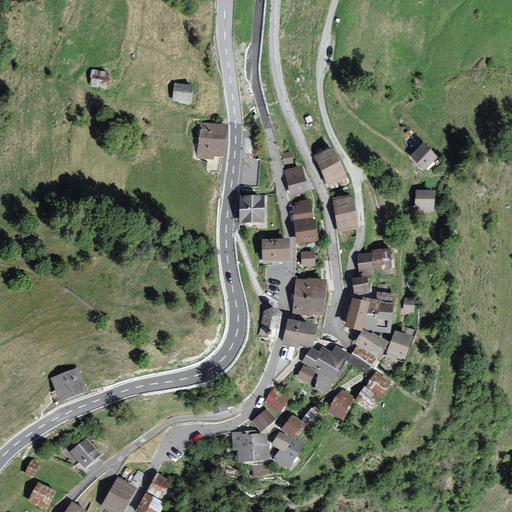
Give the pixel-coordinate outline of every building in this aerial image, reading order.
[(113,72),(94,70),(92,87),(111,89),(113,72)] [(200,87),(178,84),(176,102),(198,105),(200,87)] [(229,128),(203,123),(197,155),(224,159),(229,128)] [(431,142),(417,156),(431,170),(445,156),(431,142)] [(294,159),(292,149),(281,152),(284,162),(294,159)] [(334,151),(319,157),(331,186),(350,178),(334,151)] [(272,163),(251,161),(250,181),(271,183),(272,163)] [(303,167),(285,172),(288,182),(291,194),(310,189),(307,181),(306,177),(303,167)] [(443,191),(421,191),(420,211),(443,212),(443,191)] [(358,196),(337,200),(343,233),(359,230),(358,196)] [(271,197),(244,197),(244,225),(272,224),(271,197)] [(316,202),(297,204),(302,244),(326,241),(322,218),(319,219),(316,202)] [(287,241),(263,241),(264,258),(287,258),(287,241)] [(378,254),(363,255),(365,274),(404,271),(402,249),(378,251),(378,254)] [(315,252),(303,252),(304,264),(315,264),(315,252)] [(376,279),(360,281),(362,295),(378,293),(376,279)] [(325,282),(298,280),(295,311),(323,314),(325,282)] [(405,303),(379,298),(373,329),(399,333),(405,303)] [(378,304),(359,299),(352,326),(371,331),(373,329),(378,304)] [(424,302),(411,300),(409,311),(422,313),(424,302)] [(269,309),(265,312),(259,338),(276,340),(281,317),(279,313),(275,309),(269,309)] [(316,325),(289,319),(284,343),(297,346),(298,343),(311,345),(316,325)] [(396,342),(373,329),(359,353),(382,367),(396,342)] [(423,338),(403,331),(395,357),(414,364),(423,338)] [(326,351),(316,349),(308,363),(325,372),(321,390),(330,394),(348,373),(356,355),(341,347),(338,352),(329,347),(326,351)] [(321,373),(309,366),(303,378),(315,385),(321,373)] [(77,370),(50,381),(60,404),(87,394),(77,370)] [(397,384),(381,373),(362,402),(379,413),(397,384)] [(297,399),(280,388),(271,402),(287,413),(297,399)] [(362,398),(344,390),(334,412),(352,420),(362,398)] [(225,397),(213,400),(216,412),(228,409),(225,397)] [(333,417),(320,406),(311,417),(324,428),(333,417)] [(278,409),(262,420),(269,431),(285,420),(278,409)] [(300,416),(289,431),(280,445),(288,448),(281,457),(301,469),(316,445),(307,439),(316,425),(300,416)] [(253,431),(238,432),(240,452),(246,451),(247,463),(281,460),(281,457),(280,445),(278,432),(253,434),(253,431)] [(88,440),(73,452),(88,470),(103,457),(88,440)] [(42,464),(34,461),(29,477),(37,479),(42,464)] [(169,481),(158,475),(150,490),(161,496),(169,481)] [(120,511),(134,487),(119,479),(104,505),(117,511),(120,511)] [(62,492),(42,482),(32,502),(52,511),(62,492)] [(157,511),(163,502),(147,494),(138,511),(157,511)] [(91,511),(76,503),(69,511),(91,511)]
